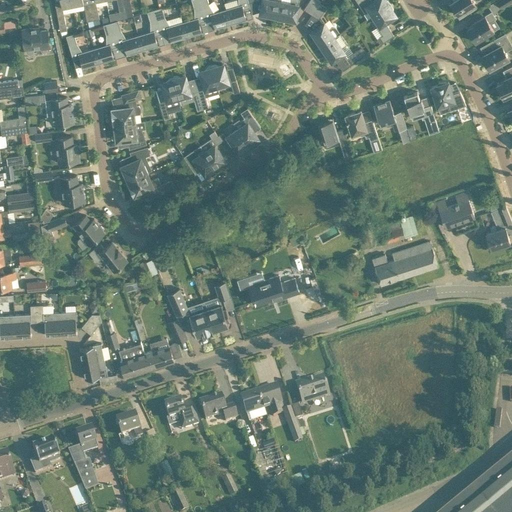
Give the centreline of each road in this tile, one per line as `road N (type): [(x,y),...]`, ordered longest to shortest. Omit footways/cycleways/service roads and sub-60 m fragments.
road 1 (residential): [(324,89),(308,99),(283,141),(155,228),(133,229),(107,198),(94,98),(102,77),(244,35),(289,43),(315,76)]
road 2 (tertiary): [(2,428),(410,297),(511,292)]
road 3 (residential): [(511,184),(452,54)]
road 4 (residential): [(324,89),(331,96),(452,54)]
